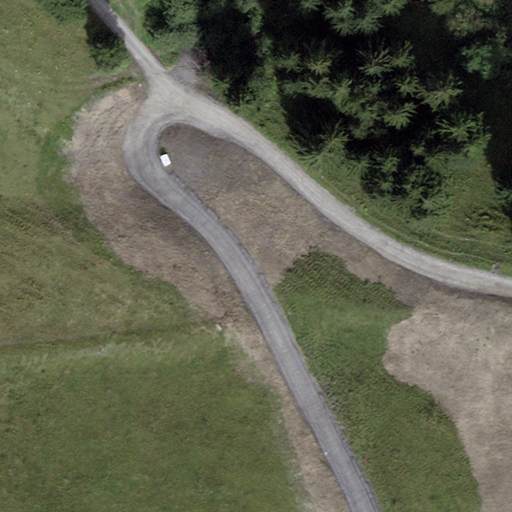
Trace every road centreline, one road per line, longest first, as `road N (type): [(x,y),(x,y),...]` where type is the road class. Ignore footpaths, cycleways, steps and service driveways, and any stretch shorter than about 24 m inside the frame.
road 1 (track): [(511,286),(422,264),(348,221),(204,107),(182,105),(151,120),(145,154),(156,178),(236,254),(272,310),(365,511)]
road 2 (track): [(93,0),(182,105)]
